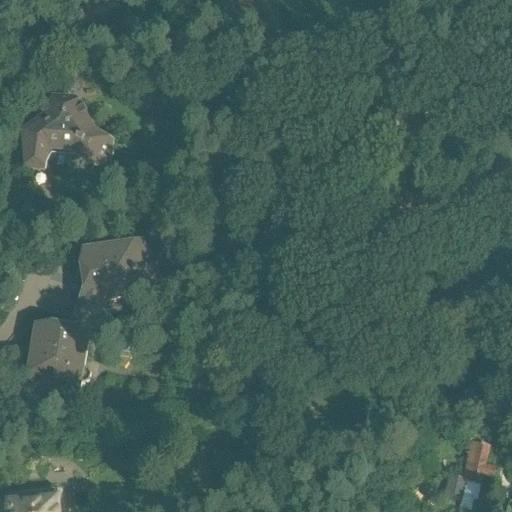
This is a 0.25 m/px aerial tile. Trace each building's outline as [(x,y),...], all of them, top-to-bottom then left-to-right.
[(75,91),(77,73),(57,72),(55,90),(75,91)] [(455,131),(441,97),(419,106),(433,140),(455,131)] [(95,134),(75,101),(55,100),(50,115),(53,119),(45,128),(41,124),(25,134),(28,170),(30,170),(30,169),(29,168),(29,166),(42,167),(41,169),(40,169),(40,171),(42,171),(46,155),(49,151),(73,153),(98,167),(111,159),(112,144),(95,134)] [(141,301),(140,298),(159,296),(162,281),(157,271),(148,270),(147,261),(150,257),(143,243),(85,252),(82,267),(86,270),(89,285),(88,286),(71,333),(55,330),(53,326),(37,328),(27,387),(41,394),(45,391),(53,392),(55,401),(64,406),(79,404),(82,386),(85,386),(91,383),(92,375),(87,370),(85,370),(90,342),(103,304),(124,301),(125,303),(130,308),(138,307),(141,301)] [(489,435),(502,435),(503,424),(490,423),(489,435)] [(494,479),(497,468),(486,465),(488,457),(490,449),(471,444),(462,479),(450,476),(444,500),(461,504),(460,508),(476,511),(491,511),(493,504),(478,500),(482,486),(481,485),(483,476),(494,479)] [(8,495),(9,504),(8,504),(8,506),(7,509),(7,511),(60,511),(58,491),(8,495)]
